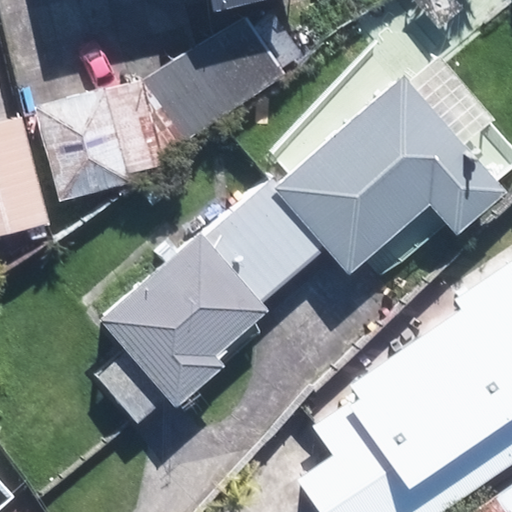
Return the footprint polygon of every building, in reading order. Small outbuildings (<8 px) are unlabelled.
[(179,132),(279,66),(241,7),(140,73),(179,132)] [(268,168),(199,227),(196,223),(96,307),(170,394),(219,353),(210,343),(262,299),(256,292),(322,237),(342,261),(424,192),(448,221),(499,179),(474,150),(402,65),(273,174),(268,168)] [(54,194),(126,175),(123,165),(156,156),(134,73),(30,100),(54,194)] [(0,223),(43,212),(18,109),(0,113),(0,223)] [(419,511),(511,448),(511,244),(448,289),(454,298),(343,375),(352,388),(308,418),(327,445),(293,469),(322,511),(406,511),(412,508),(415,511),(419,511)] [(511,511),(511,474),(457,511),(511,511)]
